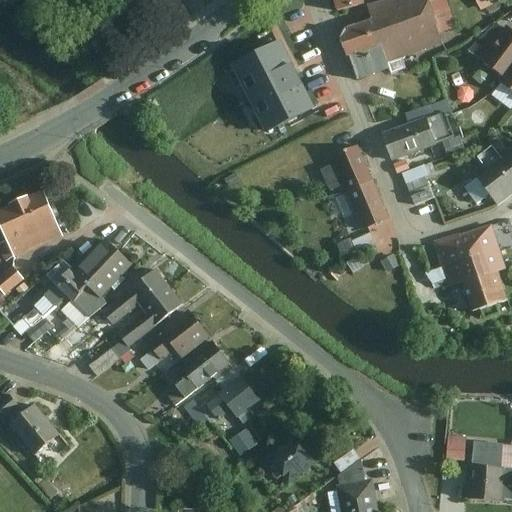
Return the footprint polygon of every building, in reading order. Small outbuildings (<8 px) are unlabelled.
[(363,0),(332,0),(336,15),(365,8),(363,0)] [(427,0),(397,0),(368,10),(373,23),(348,32),(342,45),(348,62),(351,61),(382,50),(387,66),(443,47),(427,0)] [(498,0),(480,0),(485,11),(501,4),(498,0)] [(511,33),(509,31),(483,66),(505,82),(511,73),(511,33)] [(279,44),(232,67),(265,133),(312,110),(279,44)] [(382,50),(351,61),(359,85),(390,74),(387,66),(382,50)] [(511,73),(505,82),(502,87),(511,94),(511,73)] [(427,122),(382,138),(392,167),(437,151),(427,122)] [(511,196),(511,152),(511,151),(500,159),(493,149),(478,161),(484,169),(473,177),(497,208),(511,196)] [(358,150),(332,161),(348,197),(374,186),(358,150)] [(418,206),(439,199),(432,178),(441,175),(437,163),(407,173),(418,206)] [(390,224),(374,186),(348,197),(364,235),(390,224)] [(64,239),(45,193),(0,211),(0,222),(14,259),(64,239)] [(492,230),(437,249),(450,288),(462,284),(472,314),(508,302),(498,273),(506,270),(492,230)] [(78,271),(90,282),(117,251),(105,241),(78,271)] [(134,266),(117,251),(90,282),(87,285),(104,300),(134,266)] [(0,277),(6,293),(28,285),(21,267),(0,274),(0,277)] [(139,307),(142,310),(169,290),(155,272),(128,293),(130,295),(105,315),(114,326),(139,307)] [(182,307),(169,290),(142,310),(146,315),(121,335),(131,347),(182,307)] [(17,326),(26,336),(51,317),(42,306),(17,326)] [(210,339),(189,312),(162,334),(182,360),(210,339)] [(232,364),(214,341),(180,368),(198,390),(232,364)] [(261,404),(239,378),(219,395),(241,421),(261,404)] [(0,409),(8,402),(0,392),(0,409)] [(68,439),(36,406),(11,430),(42,463),(68,439)] [(467,439),(446,436),(440,461),(468,459),(467,439)] [(315,463),(292,437),(267,460),(290,485),(315,463)] [(505,470),(470,466),(466,500),(501,504),(505,470)] [(381,511),(376,481),(339,488),(343,511),(381,511)]
